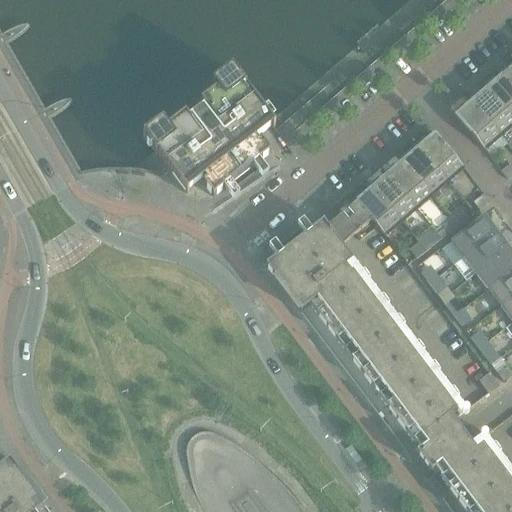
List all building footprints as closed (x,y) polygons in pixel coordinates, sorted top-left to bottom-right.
[(511,68),(503,76),(501,74),(500,75),(502,77),(511,88),(511,68)] [(271,155),(261,142),(259,143),(255,139),(271,127),(273,130),(275,129),(246,90),(246,89),(232,71),(213,86),(218,93),(149,145),(155,153),(154,154),(157,157),(157,156),(185,192),(202,179),(206,184),(203,185),(213,198),(250,171),(270,156),(271,155)] [(511,88),(502,77),(488,90),(485,87),(484,88),(487,91),(511,119),(511,88)] [(511,125),(511,119),(487,91),(472,103),(470,100),(469,101),(471,104),(499,136),(511,125)] [(499,136),(471,104),(457,117),(454,114),(453,115),(483,150),(499,136)] [(463,168),(435,135),(419,149),(417,146),(416,147),(418,150),(446,182),(463,168)] [(446,182),(418,150),(404,163),(401,160),(400,161),(403,163),(431,196),(446,182)] [(431,196),(403,163),(388,176),(386,173),(385,174),(387,177),(415,209),(431,196)] [(511,178),(511,165),(501,173),(508,181),(511,178)] [(415,209),(387,177),(373,189),(371,186),(370,187),(372,190),(400,222),(415,209)] [(400,222),(372,190),(357,203),(355,200),(354,201),(356,204),(372,222),(384,236),(400,222)] [(491,204),(484,196),(473,203),(480,212),(491,204)] [(342,248),(372,222),(356,204),(342,216),(340,213),(339,214),(341,217),(327,229),(342,248)] [(468,221),(462,212),(453,219),(460,228),(468,221)] [(464,259),(498,234),(500,233),(494,226),(493,227),(485,216),(451,242),(464,259)] [(460,228),(453,219),(442,227),(449,236),(460,228)] [(274,261),(266,268),(300,314),(394,437),(409,457),(412,460),(418,456),(423,464),(430,472),(424,477),(427,481),(442,500),(450,511),(511,511),(511,484),(501,470),(482,445),(475,450),(473,448),(462,433),(451,418),(458,413),(439,388),(422,365),(404,342),(387,318),(369,296),(352,273),(351,273),(347,269),(353,264),(342,248),(327,229),(323,224),(282,256),(276,260),(274,261)] [(476,276),(510,250),(511,248),(507,242),(505,243),(498,234),(464,259),(476,276)] [(436,246),(429,237),(420,244),(427,252),(436,246)] [(427,252),(420,244),(410,251),(417,260),(427,252)] [(489,292),(511,274),(511,252),(510,250),(476,276),(489,292)] [(438,278),(431,269),(422,276),(429,285),(438,278)] [(501,309),(511,300),(511,274),(489,292),(501,309)] [(446,288),(438,278),(429,285),(437,295),(446,288)] [(511,323),(511,300),(501,309),(511,323)] [(463,311),(455,301),(447,308),(454,318),(463,311)] [(470,321),(463,311),(454,318),(461,327),(470,321)] [(487,344),(480,334),(471,341),(479,350),(487,344)] [(495,353),(487,344),(479,350),(486,360),(495,353)] [(511,377),(511,375),(506,367),(497,374),(504,384),(511,377)] [(499,388),(489,375),(479,383),(489,396),(499,388)] [(0,511),(49,511),(45,507),(42,503),(35,493),(32,490),(30,486),(27,483),(19,473),(17,469),(13,464),(10,461),(7,463),(2,467),(0,468),(0,511)]
